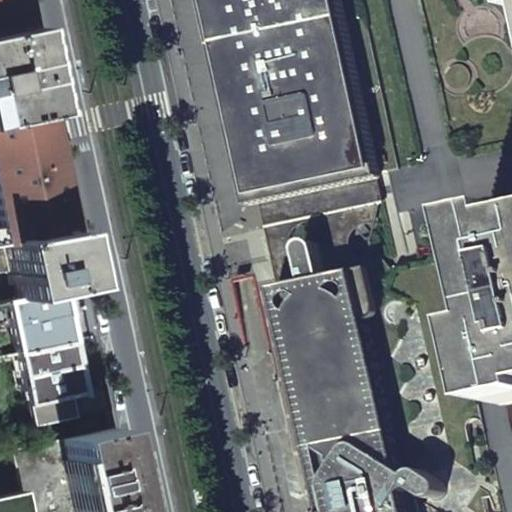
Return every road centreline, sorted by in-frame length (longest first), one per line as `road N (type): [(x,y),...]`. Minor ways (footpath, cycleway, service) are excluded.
road 1 (secondary): [(47,0),(158,511)]
road 2 (secondary): [(245,511),(135,0)]
